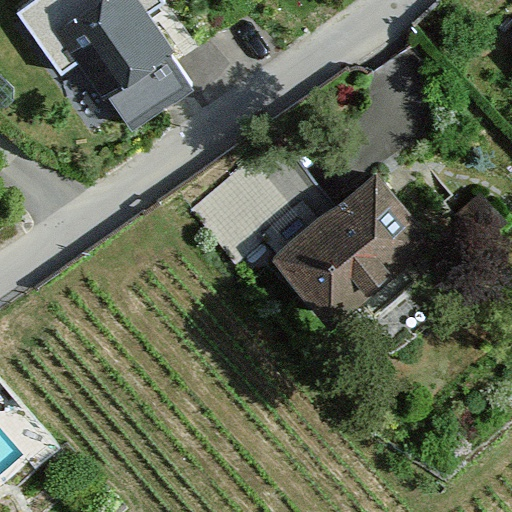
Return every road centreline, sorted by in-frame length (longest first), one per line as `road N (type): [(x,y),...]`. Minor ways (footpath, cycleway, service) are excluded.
road 1 (residential): [(397,0),(99,224)]
road 2 (residential): [(99,224),(0,142)]
road 3 (residential): [(99,224),(0,296)]
